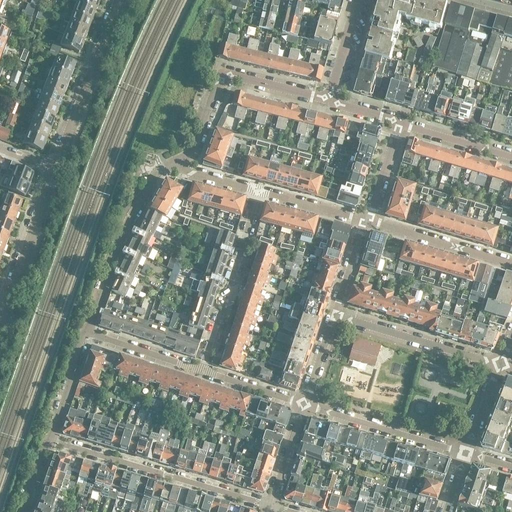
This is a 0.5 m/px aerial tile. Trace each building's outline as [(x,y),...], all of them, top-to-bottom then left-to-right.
[(78,0),(77,3),(95,10),(97,5),(99,6),(100,0),(78,0)] [(234,0),(231,0),(230,7),(238,9),(240,1),(234,0)] [(255,0),(255,4),(264,6),(277,9),(279,2),(272,0),(255,0)] [(320,0),(319,5),(324,6),(323,10),(322,10),(319,20),(325,22),(326,16),(328,7),(330,0),(320,0)] [(330,0),(328,7),(326,16),(325,22),(334,24),(337,25),(339,15),(343,0),(330,0)] [(402,0),(385,0),(385,1),(383,0),(380,0),(370,40),(374,41),(373,45),(368,44),(366,54),(367,54),(384,59),(390,60),(394,46),(396,42),(398,42),(401,32),(398,32),(402,17),(407,18),(407,20),(441,29),(448,5),(430,0),(402,0)] [(289,2),(287,10),(302,13),(309,15),(310,10),(303,8),(304,5),(289,2)] [(77,3),(73,14),(93,21),(95,15),(94,15),(95,10),(77,3)] [(238,10),(245,12),(247,5),(240,3),(238,10)] [(263,10),(262,13),(276,16),(277,9),(264,6),(255,4),(254,7),(263,10)] [(213,18),(222,21),(223,18),(225,14),(215,10),(215,11),(214,11),(214,9),(206,5),(204,10),(210,13),(210,15),(213,16),(213,18)] [(452,5),(434,67),(457,74),(457,75),(489,85),(510,22),(488,16),(452,5)] [(20,14),(31,18),(33,13),(22,8),(20,14)] [(287,10),(285,17),(300,21),(307,23),(309,15),(302,13),(287,10)] [(45,14),(37,12),(35,18),(42,20),(45,14)] [(251,19),(260,20),(274,24),(276,16),(262,13),(261,17),(252,15),(251,19)] [(63,22),(69,25),(87,32),(89,26),(91,27),(93,21),(73,14),(71,20),(64,17),(63,22)] [(235,15),(233,23),(239,24),(241,17),(235,15)] [(285,17),(283,25),(299,29),(305,31),(307,23),(300,21),(285,17)] [(309,17),(304,39),(313,41),(319,43),(325,45),(331,46),(337,25),(334,24),(325,22),(319,20),(309,17)] [(253,23),(252,27),(269,31),(269,30),(272,31),(274,24),(260,20),(251,19),(250,22),(253,23)] [(511,21),(510,21),(510,22),(489,85),(491,86),(498,87),(511,90),(511,21)] [(69,25),(65,36),(83,42),(85,37),(86,38),(88,33),(87,32),(69,25)] [(283,25),(282,33),(284,34),(304,39),(305,31),(299,29),(283,25)] [(209,28),(204,44),(213,47),(218,32),(210,28),(209,28)] [(0,41),(6,44),(9,35),(11,35),(11,34),(0,29),(0,41)] [(220,45),(217,57),(227,60),(233,36),(229,35),(226,46),(223,45),(220,45)] [(241,49),(238,62),(248,65),(254,41),(255,36),(250,35),(249,40),(246,51),(241,49)] [(65,36),(61,46),(79,53),(81,48),(82,48),(84,43),(83,43),(83,42),(65,36)] [(233,36),(227,60),(238,62),(241,49),(235,48),(238,37),(233,36)] [(296,44),(298,38),(288,36),(287,42),(296,44)] [(431,37),(423,55),(428,57),(436,38),(431,37)] [(254,41),(248,65),(258,67),(261,54),(256,53),(259,42),(254,41)] [(50,48),(58,51),(60,46),(52,43),(50,48)] [(261,54),(258,67),(269,70),(275,46),(270,45),(267,56),(261,54)] [(277,58),(279,47),(275,46),(269,70),(279,73),(282,59),(277,58)] [(295,51),(290,50),(288,61),(282,59),(279,73),(289,75),(295,51)] [(295,51),(289,75),(300,78),(303,64),(297,63),(300,52),(295,51)] [(316,56),(310,80),(320,83),(324,70),(323,69),(321,69),(318,68),(322,52),(317,51),(316,56)] [(361,69),(362,70),(362,71),(372,74),(379,76),(382,65),(384,59),(369,55),(367,54),(364,65),(362,66),(361,69)] [(303,64),(300,78),(310,80),(316,56),(311,55),(308,66),(303,64)] [(56,58),(52,69),(70,76),(71,75),(72,75),(74,70),(72,69),(74,65),(56,58)] [(397,62),(391,81),(401,84),(410,87),(412,82),(413,82),(417,66),(397,62)] [(52,69),(48,79),(67,87),(70,81),(68,80),(70,76),(52,69)] [(360,77),(359,80),(376,85),(379,76),(376,75),(372,74),(362,71),(361,73),(360,76),(360,77)] [(11,83),(16,85),(20,74),(15,72),(11,83)] [(410,87),(405,106),(415,109),(419,95),(420,92),(415,91),(417,83),(418,77),(414,76),(413,82),(412,82),(410,87)] [(471,81),(461,78),(459,84),(469,86),(471,81)] [(48,79),(44,90),(62,97),(64,93),(65,93),(67,87),(48,79)] [(376,85),(359,80),(357,87),(356,87),(356,91),(356,92),(356,93),(359,94),(362,95),(362,94),(373,97),(376,85)] [(389,90),(385,101),(396,104),(401,84),(391,81),(390,86),(389,90)] [(481,85),(471,82),(469,88),(479,90),(481,85)] [(401,84),(396,104),(405,106),(410,87),(401,84)] [(439,101),(435,115),(437,115),(437,116),(440,117),(441,116),(446,118),(447,115),(450,104),(456,86),(451,85),(446,103),(445,103),(445,101),(442,100),(441,101),(439,101)] [(496,95),(498,87),(491,86),(489,93),(496,95)] [(44,90),(40,101),(59,108),(62,102),(60,102),(62,97),(44,90)] [(235,93),(232,105),(234,106),(234,107),(237,108),(234,119),(239,120),(245,95),(235,93)] [(419,95),(415,109),(416,109),(416,110),(419,110),(421,110),(425,111),(429,98),(424,96),(424,95),(421,94),(420,95),(419,95)] [(245,95),(239,120),(244,121),(246,110),(252,111),(255,98),(245,95)] [(255,98),(252,111),(257,113),(255,124),(259,125),(266,101),(255,98)] [(429,98),(425,111),(430,113),(430,114),(433,115),(434,114),(435,115),(439,101),(438,100),(438,99),(435,98),(434,99),(429,98)] [(449,116),(448,118),(453,120),(453,121),(456,121),(457,121),(458,121),(462,108),(461,107),(462,106),(458,105),(458,106),(456,106),(458,99),(454,98),(452,105),(449,116)] [(40,101),(36,112),(54,118),(55,114),(57,114),(59,108),(40,101)] [(266,101),(259,125),(264,126),(267,115),(272,117),(276,103),(266,101)] [(493,129),(493,132),(497,133),(498,134),(501,135),(502,135),(503,135),(507,121),(510,113),(503,111),(504,107),(506,108),(507,103),(501,101),(497,118),(493,129)] [(462,108),(458,121),(460,122),(460,123),(464,123),(465,123),(469,124),(473,111),(475,103),(470,102),(469,108),(465,107),(464,108),(462,108)] [(276,103),(272,117),(278,118),(275,129),(280,130),(286,106),(276,103)] [(14,104),(10,114),(14,116),(18,105),(14,104)] [(286,106),(280,130),(285,131),(287,120),(293,122),(296,108),(286,106)] [(483,114),(479,128),(481,128),(482,129),(485,130),(486,129),(491,131),(492,128),(495,117),(498,107),(493,106),(492,113),(485,111),(484,114),(483,114)] [(296,108),(293,122),(299,123),(296,134),(301,136),(307,111),(296,108)] [(473,111),(469,124),(474,126),(475,127),(477,128),(478,127),(479,128),(483,114),(482,114),(483,112),(474,110),(474,111),(473,111)] [(317,114),(307,111),(301,136),(305,137),(308,126),(314,127),(317,114)] [(36,112),(32,122),(51,130),(53,124),(52,123),(54,118),(36,112)] [(216,127),(222,129),(228,115),(223,113),(216,127)] [(17,117),(14,116),(10,114),(6,125),(14,128),(17,117)] [(327,116),(317,114),(314,127),(319,129),(316,140),(321,141),(327,116)] [(327,116),(321,141),(326,142),(328,131),(334,132),(338,119),(327,116)] [(338,119),(334,132),(340,134),(337,145),(342,146),(345,135),(348,122),(338,119)] [(507,121),(503,135),(504,135),(505,136),(508,137),(509,137),(511,137),(511,120),(509,120),(509,121),(507,121)] [(32,122),(28,133),(45,140),(47,135),(49,136),(51,130),(32,122)] [(348,122),(346,131),(378,141),(380,133),(379,130),(348,122)] [(11,131),(2,128),(0,134),(0,140),(6,143),(11,131)] [(229,147),(233,137),(215,130),(211,141),(229,147)] [(346,131),(345,136),(356,140),(359,141),(358,145),(374,150),(374,149),(375,149),(376,146),(375,144),(376,141),(377,141),(378,141),(346,131)] [(23,142),(22,144),(41,151),(43,146),(45,147),(46,141),(45,141),(45,140),(28,133),(24,142),(23,142)] [(409,139),(405,152),(410,154),(407,165),(412,166),(415,155),(419,142),(409,139)] [(225,158),(229,147),(211,141),(207,151),(225,158)] [(419,142),(415,155),(412,166),(416,168),(420,156),(425,158),(429,145),(419,142)] [(309,146),(299,143),(297,149),(307,152),(309,146)] [(353,148),(351,153),(370,160),(372,156),(373,156),(374,153),(373,152),(374,150),(358,145),(357,150),(353,148)] [(429,145),(425,158),(431,160),(427,175),(431,176),(432,173),(435,161),(439,148),(429,145)] [(439,148),(435,161),(432,173),(431,176),(436,177),(437,174),(440,163),(446,164),(450,151),(439,148)] [(207,151),(203,161),(221,168),(225,158),(207,151)] [(350,158),(348,164),(352,165),(367,169),(368,168),(369,168),(370,165),(369,164),(370,160),(351,153),(351,154),(340,151),(339,154),(350,158)] [(448,177),(453,179),(456,167),(460,154),(450,151),(446,164),(451,166),(448,177)] [(457,180),(461,169),(466,170),(470,157),(460,154),(453,179),(457,180)] [(470,157),(466,170),(472,172),(468,183),(473,185),(476,173),(480,160),(470,157)] [(258,162),(247,159),(242,177),(253,180),(258,162)] [(334,170),(345,173),(364,179),(366,175),(367,175),(368,172),(367,171),(367,169),(352,165),(348,164),(337,160),(335,165),(334,170)] [(480,160),(476,173),(473,185),(477,186),(481,175),(487,177),(491,164),(480,160)] [(264,183),(269,165),(258,162),(253,180),(264,183)] [(491,164),(487,177),(492,178),(489,189),(493,191),(497,180),(501,167),(491,164)] [(274,186),(279,167),(269,165),(264,183),(274,186)] [(14,170),(10,178),(30,186),(32,179),(31,179),(33,174),(14,167),(13,170),(14,170)] [(284,189),(289,170),(279,167),(274,186),(284,189)] [(501,167),(497,180),(493,191),(498,192),(501,181),(507,183),(511,170),(501,167)] [(300,173),(289,170),(284,189),(295,191),(300,173)] [(332,175),(343,179),(347,180),(346,184),(361,189),(362,188),(363,187),(364,184),(363,183),(364,179),(345,173),(334,170),(332,175)] [(310,176),(300,173),(295,191),(305,194),(310,176)] [(321,179),(310,176),(305,194),(316,197),(319,187),(321,179)] [(7,187),(6,189),(24,196),(26,191),(28,192),(30,186),(10,178),(7,187)] [(165,180),(160,190),(176,199),(182,190),(186,182),(179,180),(176,186),(172,184),(166,180),(165,180)] [(415,186),(395,180),(385,216),(404,222),(415,186)] [(203,187),(192,184),(187,202),(198,205),(203,187)] [(330,185),(328,189),(339,192),(358,198),(359,195),(361,194),(362,191),(361,190),(361,189),(346,184),(345,189),(330,185)] [(209,208),(214,190),(203,187),(198,205),(209,208)] [(316,197),(325,199),(328,190),(319,187),(316,197)] [(160,190),(154,199),(171,209),(176,199),(160,190)] [(219,211),(224,193),(214,190),(209,208),(219,211)] [(358,198),(339,192),(336,203),(354,208),(354,209),(357,207),(359,199),(358,198)] [(229,214),(234,195),(224,193),(219,211),(229,214)] [(240,217),(245,198),(234,195),(229,214),(240,217)] [(6,196),(2,207),(18,213),(22,201),(13,198),(6,196)] [(171,209),(154,199),(148,210),(165,218),(171,209)] [(275,207),(265,204),(260,222),(270,225),(275,207)] [(2,207),(0,211),(0,218),(14,224),(18,213),(2,207)] [(281,228),(286,210),(275,207),(270,225),(281,228)] [(434,211),(424,208),(418,226),(429,229),(434,211)] [(162,217),(148,210),(143,220),(158,227),(162,217)] [(281,228),(291,231),(296,213),(286,210),(281,228)] [(434,211),(429,229),(439,232),(445,214),(434,211)] [(291,231),(302,234),(307,215),(296,213),(291,231)] [(455,217),(445,214),(439,232),(450,235),(455,217)] [(312,240),(318,218),(307,215),(302,234),(301,237),(312,240)] [(455,217),(450,235),(460,238),(465,220),(455,217)] [(0,218),(0,231),(10,235),(14,224),(0,218)] [(137,230),(152,237),(153,238),(158,227),(143,220),(139,231),(137,230)] [(465,220),(460,238),(470,241),(476,223),(465,220)] [(511,228),(511,223),(500,220),(499,224),(511,228)] [(333,223),(331,228),(320,224),(319,229),(324,230),(332,233),(348,238),(351,228),(333,223)] [(476,223),(470,241),(481,245),(486,226),(476,223)] [(481,245),(492,248),(497,230),(486,226),(481,245)] [(137,230),(132,241),(147,247),(152,237),(137,230)] [(331,237),(329,242),(345,247),(348,238),(332,233),(324,230),(322,235),(331,237)] [(0,231),(0,243),(6,245),(10,235),(0,231)] [(220,231),(216,242),(232,246),(235,236),(231,235),(220,231)] [(371,232),(367,244),(384,249),(387,237),(371,232)] [(501,240),(511,243),(511,233),(510,238),(502,236),(501,240)] [(132,241),(128,251),(142,257),(147,247),(132,241)] [(216,242),(213,252),(228,257),(232,246),(216,242)] [(329,242),(326,252),(342,257),(345,247),(329,242)] [(415,246),(404,243),(399,261),(410,264),(415,246)] [(367,244),(364,255),(380,260),(384,249),(367,244)] [(260,245),(256,256),(276,262),(278,258),(274,256),(276,251),(260,245)] [(410,264),(420,267),(426,249),(415,246),(410,264)] [(420,267),(430,270),(436,252),(426,249),(420,267)] [(128,251),(123,261),(138,267),(142,257),(128,251)] [(213,252),(209,262),(225,267),(228,257),(213,252)] [(326,252),(323,261),(339,267),(342,257),(326,252)] [(430,270),(441,273),(446,255),(436,252),(430,270)] [(364,255),(361,266),(366,268),(370,269),(374,270),(377,271),(380,260),(364,255)] [(441,273),(451,276),(457,258),(446,255),(441,273)] [(256,256),(253,266),(269,271),(271,266),(275,267),(276,262),(256,256)] [(451,276),(462,279),(467,261),(457,258),(451,276)] [(321,266),(319,272),(335,277),(339,267),(323,261),(319,259),(317,265),(321,266)] [(123,261),(119,270),(135,278),(135,277),(133,277),(138,267),(123,261)] [(462,279),(472,283),(478,264),(467,261),(462,279)] [(209,262),(206,273),(221,278),(225,267),(209,262)] [(481,305),(493,269),(479,265),(473,282),(479,284),(476,294),(471,292),(468,301),(481,305)] [(269,271),(253,266),(250,276),(270,283),(271,278),(267,276),(269,271)] [(490,279),(502,282),(511,285),(511,274),(505,272),(503,278),(497,276),(499,271),(493,269),(490,279)] [(120,271),(116,280),(130,287),(135,278),(119,270),(118,270),(120,271)] [(314,275),(312,281),(332,287),(335,277),(319,272),(318,277),(314,275)] [(206,273),(202,283),(218,288),(221,278),(206,273)] [(270,283),(250,276),(246,286),(263,291),(264,286),(268,287),(270,283)] [(116,280),(111,291),(114,292),(113,292),(125,298),(130,287),(116,280)] [(332,287),(312,281),(311,285),(315,286),(313,292),(329,297),(332,287)] [(511,285),(502,282),(498,292),(511,296),(511,285)] [(202,283),(199,294),(214,299),(218,288),(202,283)] [(353,288),(348,303),(359,307),(365,285),(360,284),(358,289),(357,288),(356,289),(353,288)] [(359,307),(370,310),(374,293),(370,292),(372,287),(365,285),(359,307)] [(246,286),(243,296),(263,303),(265,298),(261,297),(263,291),(246,286)] [(308,298),(307,303),(325,309),(327,302),(327,301),(328,298),(329,297),(313,292),(297,286),(295,293),(298,294),(299,295),(308,298)] [(374,293),(370,310),(381,313),(387,292),(381,290),(380,295),(374,293)] [(387,292),(381,313),(392,317),(397,300),(392,299),(394,294),(387,292)] [(511,296),(498,292),(495,303),(511,308),(511,305),(511,296)] [(199,294),(195,305),(211,309),(214,299),(199,294)] [(243,296),(240,306),(256,312),(258,306),(261,307),(263,303),(243,296)] [(409,298),(403,297),(402,302),(397,300),(392,317),(403,320),(409,298)] [(415,300),(409,298),(403,320),(414,323),(419,307),(414,305),(415,300)] [(484,314),(495,317),(502,319),(506,320),(511,308),(495,303),(487,301),(483,313),(484,314)] [(290,311),(302,315),(321,321),(325,309),(307,303),(305,309),(293,305),(291,306),(290,311)] [(419,307),(414,323),(425,326),(431,305),(425,303),(424,308),(419,307)] [(435,333),(435,334),(446,337),(451,320),(454,311),(449,309),(450,306),(444,304),(440,317),(435,333)] [(195,305),(192,315),(207,320),(211,309),(195,305)] [(431,305),(425,326),(429,327),(429,331),(435,333),(440,317),(441,313),(436,312),(437,307),(431,305)] [(240,306),(236,316),(256,323),(258,318),(254,317),(256,312),(240,306)] [(451,320),(446,337),(457,341),(463,324),(466,314),(461,313),(461,310),(455,308),(454,311),(451,320)] [(107,312),(104,311),(98,326),(110,330),(115,315),(107,312)] [(300,322),(298,327),(317,333),(319,326),(321,321),(302,315),(290,311),(288,316),(289,318),(300,322)] [(463,324),(457,341),(470,344),(475,326),(477,320),(470,318),(471,312),(467,311),(463,324)] [(475,326),(470,344),(482,348),(483,344),(487,332),(487,330),(488,325),(489,321),(493,323),(495,317),(479,312),(475,326)] [(115,315),(110,330),(120,334),(126,316),(125,316),(125,318),(115,315)] [(207,320),(192,315),(188,326),(200,330),(201,330),(203,331),(207,320)] [(126,316),(120,334),(121,334),(121,332),(132,335),(136,320),(126,316)] [(236,316),(233,326),(249,331),(251,326),(254,327),(256,323),(236,316)] [(136,320),(132,335),(142,339),(147,323),(136,320)] [(147,323),(142,339),(153,342),(157,327),(147,323)] [(296,334),(294,339),(313,345),(317,333),(298,327),(297,331),(294,330),(295,326),(285,323),(282,329),(286,330),(286,331),(296,334)] [(487,330),(487,332),(499,336),(502,329),(499,328),(488,325),(487,330)] [(233,326),(230,336),(249,342),(256,345),(257,341),(251,339),(251,338),(247,337),(249,331),(233,326)] [(157,327),(153,342),(163,346),(168,330),(157,327)] [(168,330),(163,346),(174,349),(173,351),(174,351),(179,334),(168,330)] [(483,344),(482,348),(490,351),(493,349),(499,336),(487,332),(483,344)] [(179,334),(174,351),(184,355),(189,339),(179,336),(180,334),(179,334)] [(292,347),(290,351),(309,357),(313,345),(294,339),(278,334),(276,341),(292,347)] [(230,336),(226,346),(243,352),(244,346),(248,347),(249,342),(230,336)] [(349,359),(350,359),(359,362),(374,367),(375,362),(377,357),(380,346),(355,338),(349,359)] [(189,339),(184,355),(195,358),(199,343),(197,342),(189,339)] [(266,345),(260,343),(258,350),(264,352),(266,345)] [(92,346),(90,351),(99,354),(100,349),(92,346)] [(226,346),(223,356),(243,363),(244,358),(241,357),(243,352),(226,346)] [(90,351),(86,362),(106,368),(107,364),(104,363),(106,357),(99,354),(90,351)] [(270,358),(286,363),(305,369),(309,357),(290,351),(289,356),(279,353),(278,354),(273,352),(270,358)] [(119,354),(115,365),(113,371),(114,371),(119,373),(118,376),(122,378),(129,357),(119,354)] [(223,356),(219,366),(236,372),(237,369),(238,366),(241,368),(243,363),(223,356)] [(129,357),(122,378),(127,379),(129,376),(133,377),(139,361),(129,357)] [(284,370),(282,375),(301,381),(305,369),(286,363),(270,358),(268,365),(284,370)] [(139,361),(133,377),(139,379),(138,383),(142,384),(149,364),(139,361)] [(86,362),(83,371),(99,377),(101,372),(104,373),(106,368),(86,362)] [(149,364),(142,384),(147,386),(149,382),(154,384),(159,368),(149,364)] [(259,367),(256,378),(295,391),(298,390),(301,381),(259,367)] [(159,368),(154,384),(159,386),(158,390),(162,391),(169,371),(159,368)] [(83,371),(79,382),(84,383),(84,384),(99,389),(101,384),(97,383),(99,377),(83,371)] [(169,371),(162,391),(168,393),(169,389),(174,391),(180,374),(169,371)] [(180,374),(174,391),(179,393),(178,396),(182,398),(190,378),(180,374)] [(190,378),(182,398),(188,399),(189,396),(194,397),(199,381),(190,378)] [(507,380),(503,389),(511,392),(511,379),(510,378),(509,378),(510,379),(508,380),(507,379),(507,380)] [(199,381),(194,397),(200,399),(199,403),(204,405),(210,384),(199,381)] [(84,383),(79,382),(77,388),(84,391),(86,385),(84,384),(84,383)] [(210,384),(204,405),(208,406),(209,402),(214,404),(220,388),(210,384)] [(93,387),(91,393),(100,395),(101,390),(93,387)] [(220,388),(214,404),(220,406),(218,410),(223,411),(229,391),(220,388)] [(511,392),(503,389),(499,400),(511,405),(511,392)] [(229,391),(223,411),(228,413),(229,409),(234,411),(240,394),(229,391)] [(240,394),(234,411),(240,413),(239,416),(244,418),(245,414),(250,398),(240,394)] [(250,398),(245,414),(255,418),(260,401),(250,398)] [(511,405),(499,400),(494,412),(511,419),(511,405)] [(260,401),(255,418),(261,420),(258,430),(262,431),(265,421),(271,405),(260,401)] [(69,411),(62,431),(64,435),(70,436),(75,419),(77,413),(79,406),(74,405),(72,411),(69,411)] [(271,405),(265,421),(275,424),(280,408),(271,405)] [(280,408),(272,434),(282,437),(290,413),(289,411),(280,408)] [(511,420),(511,419),(494,412),(490,423),(508,430),(511,420)] [(44,413),(42,419),(51,422),(53,416),(44,413)] [(75,419),(70,436),(78,439),(83,422),(80,421),(82,414),(77,413),(75,419)] [(83,422),(78,439),(86,441),(91,424),(94,415),(89,414),(86,423),(83,422)] [(91,424),(86,441),(94,443),(99,427),(96,426),(98,419),(93,417),(91,424)] [(107,429),(102,446),(110,448),(115,432),(112,431),(116,419),(110,418),(107,429)] [(309,420),(304,435),(314,438),(320,421),(312,418),(311,418),(309,420)] [(99,427),(94,443),(102,446),(107,429),(109,422),(104,421),(102,428),(99,427)] [(199,421),(197,428),(204,430),(205,429),(207,424),(199,421)] [(320,421),(314,438),(325,441),(330,424),(329,424),(328,423),(326,422),(325,422),(320,421)] [(118,423),(115,432),(110,448),(119,451),(124,434),(126,426),(118,423)] [(508,430),(490,423),(486,435),(500,440),(504,441),(508,430)] [(335,444),(341,427),(339,427),(338,426),(336,425),(335,425),(330,424),(325,441),(335,444)] [(212,432),(221,435),(223,429),(214,426),(212,432)] [(124,434),(119,451),(126,453),(131,437),(129,436),(131,429),(126,427),(124,434)] [(140,439),(135,455),(143,458),(148,441),(149,437),(145,435),(147,428),(144,427),(140,439)] [(345,428),(341,427),(335,444),(334,448),(338,450),(340,446),(345,447),(350,430),(349,430),(349,429),(345,428)] [(161,429),(156,444),(151,460),(160,463),(166,442),(169,432),(161,429)] [(239,434),(244,436),(248,437),(250,432),(240,429),(238,434),(239,434)] [(350,430),(345,447),(355,450),(361,433),(359,433),(359,432),(356,431),(355,431),(350,430)] [(131,437),(126,453),(135,455),(140,439),(142,432),(140,432),(139,434),(136,433),(135,438),(131,437)] [(265,432),(262,442),(279,448),(282,437),(272,434),(266,432),(265,432)] [(361,433),(355,450),(361,452),(366,435),(361,433)] [(366,435),(361,452),(371,455),(376,438),(375,437),(372,436),(371,436),(366,435)] [(500,440),(486,435),(482,445),(483,448),(511,456),(511,443),(504,441),(500,440)] [(376,438),(371,455),(381,458),(386,441),(385,440),(382,439),(381,439),(376,438)] [(166,442),(160,463),(167,465),(172,448),(175,441),(170,439),(169,443),(166,442)] [(172,448),(167,465),(176,468),(181,451),(177,450),(180,442),(179,441),(175,439),(172,448)] [(181,451),(176,468),(184,470),(189,453),(191,447),(192,441),(187,440),(183,452),(181,451)] [(260,451),(258,455),(275,460),(279,448),(262,442),(256,440),(254,447),(255,449),(260,451)] [(148,441),(143,458),(151,460),(156,444),(148,441)] [(386,441),(381,458),(392,461),(397,444),(396,444),(396,443),(393,442),(392,442),(386,441)] [(199,449),(192,473),(200,475),(209,443),(204,442),(202,450),(199,449)] [(209,443),(200,475),(208,477),(213,461),(210,460),(211,455),(212,455),(215,445),(209,443)] [(216,452),(213,461),(208,477),(216,480),(221,463),(224,453),(226,445),(222,444),(219,453),(216,452)] [(301,444),(297,458),(304,460),(305,457),(317,461),(327,465),(330,457),(336,459),(334,462),(342,465),(344,457),(342,457),(321,450),(301,444)] [(397,444),(392,461),(402,464),(407,447),(406,446),(403,445),(402,446),(397,444)] [(189,453),(184,470),(192,473),(199,449),(191,447),(189,453)] [(407,447),(402,464),(403,465),(399,477),(404,478),(408,466),(412,468),(418,450),(417,450),(416,449),(413,448),(413,449),(407,447)] [(418,450),(412,468),(423,471),(429,453),(428,453),(427,452),(424,451),(423,452),(418,450)] [(54,455),(51,461),(69,467),(71,461),(70,461),(71,458),(57,453),(54,455)] [(221,463),(216,480),(224,482),(229,466),(231,461),(228,460),(229,454),(224,453),(221,463)] [(229,466),(224,482),(233,485),(236,475),(238,468),(238,467),(242,455),(237,453),(233,467),(229,466)] [(429,453),(423,471),(444,477),(449,463),(450,463),(448,459),(438,456),(438,455),(435,455),(434,455),(429,453)] [(241,458),(256,462),(272,467),(275,460),(258,455),(257,459),(242,454),(241,458)] [(291,476),(293,477),(299,479),(300,475),(303,464),(304,460),(297,458),(291,476)] [(51,461),(49,470),(70,477),(73,468),(51,461)] [(82,464),(79,478),(82,479),(77,495),(82,496),(87,480),(92,464),(84,461),(83,464),(82,464)] [(256,462),(253,471),(270,476),(272,467),(256,462)] [(92,464),(87,480),(82,496),(87,498),(90,488),(93,489),(95,483),(100,466),(92,464)] [(100,466),(95,483),(92,492),(100,494),(103,485),(107,468),(100,466)] [(236,475),(250,479),(267,485),(270,476),(253,471),(252,475),(241,472),(243,468),(238,467),(238,468),(236,475)] [(473,468),(469,478),(496,488),(499,489),(504,491),(508,476),(496,473),(492,471),(476,467),(473,468)] [(107,468),(103,485),(101,492),(109,494),(111,488),(116,471),(107,468)] [(49,470),(46,478),(63,484),(69,486),(69,484),(68,483),(70,477),(49,470)] [(355,470),(353,475),(364,478),(365,473),(355,470)] [(116,471),(111,488),(110,492),(113,493),(111,499),(116,500),(119,490),(124,473),(116,471)] [(124,473),(119,490),(117,498),(125,500),(127,492),(132,476),(124,473)] [(236,475),(233,485),(239,486),(241,477),(236,475)] [(292,502),(300,504),(305,488),(301,487),(305,476),(300,475),(297,485),(292,502)] [(305,488),(300,504),(309,507),(314,490),(318,476),(313,475),(309,489),(305,488)] [(132,476),(127,492),(130,493),(126,508),(130,509),(135,494),(140,478),(132,476)] [(323,493),(318,509),(326,511),(331,495),(334,485),(336,478),(332,476),(326,494),(323,493)] [(436,501),(441,486),(424,480),(419,479),(414,477),(410,476),(409,479),(398,476),(394,489),(400,491),(418,496),(418,497),(427,499),(431,500),(436,501)] [(503,493),(504,493),(511,495),(511,477),(508,476),(504,491),(503,493)] [(284,497),(285,500),(292,502),(297,485),(299,479),(293,477),(291,484),(288,483),(284,497)] [(314,490),(309,507),(318,509),(323,493),(324,488),(320,486),(323,478),(318,477),(314,490)] [(46,478),(43,487),(60,492),(64,494),(66,491),(73,493),(75,488),(63,484),(46,478)] [(140,478),(135,494),(130,509),(135,511),(140,496),(143,497),(148,480),(140,478)] [(242,487),(247,489),(262,493),(265,491),(267,485),(250,479),(250,480),(244,478),(243,479),(245,480),(242,487)] [(373,480),(365,478),(363,484),(371,486),(373,480)] [(469,478),(465,490),(483,496),(485,490),(494,493),(496,488),(469,478)] [(148,480),(143,497),(146,498),(142,511),(147,511),(151,499),(156,483),(148,480)] [(156,483),(151,499),(147,511),(149,511),(152,511),(156,501),(159,502),(164,485),(156,483)] [(164,485),(159,502),(163,503),(159,511),(164,511),(168,504),(173,488),(164,485)] [(331,495),(326,511),(335,511),(340,498),(341,494),(337,492),(339,486),(334,485),(331,495)] [(43,487),(40,495),(57,501),(70,505),(71,500),(63,498),(64,494),(60,492),(43,487)] [(340,498),(335,511),(344,511),(348,501),(352,488),(347,487),(343,499),(340,498)] [(173,488),(168,504),(164,511),(170,511),(172,505),(175,506),(180,490),(173,488)] [(383,511),(384,511),(380,509),(383,499),(386,489),(381,488),(379,495),(378,498),(373,511),(383,511)] [(180,490),(175,506),(179,507),(177,511),(183,511),(184,509),(189,492),(180,490)] [(465,490),(460,506),(462,507),(466,508),(470,509),(478,510),(481,503),(492,506),(494,501),(483,496),(465,490)] [(189,492),(184,509),(183,511),(187,511),(188,510),(192,511),(197,495),(189,492)] [(348,501),(344,511),(354,511),(357,503),(353,502),(356,493),(351,492),(348,501)] [(408,494),(399,492),(397,499),(406,502),(407,499),(408,494)] [(357,503),(354,511),(363,511),(366,506),(369,494),(365,493),(364,494),(360,493),(357,503)] [(366,506),(363,511),(373,511),(378,498),(379,495),(374,494),(372,500),(368,499),(366,505),(366,506)] [(40,495),(37,504),(57,510),(58,507),(64,508),(66,504),(57,501),(40,495)] [(197,495),(192,511),(191,511),(200,511),(205,497),(197,495)] [(205,497),(200,511),(209,511),(213,500),(205,497)] [(384,511),(383,511),(393,511),(395,508),(397,500),(392,499),(388,511),(384,511)] [(217,511),(221,502),(213,500),(209,511),(217,511)] [(431,500),(428,511),(429,511),(434,511),(438,502),(436,501),(431,500)] [(228,506),(229,504),(221,502),(217,511),(226,511),(227,511),(228,506)]
